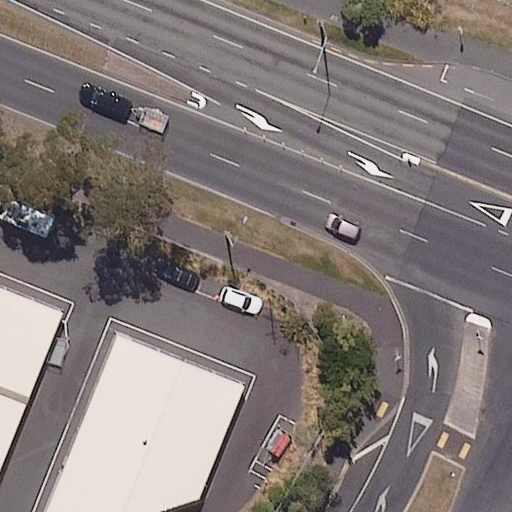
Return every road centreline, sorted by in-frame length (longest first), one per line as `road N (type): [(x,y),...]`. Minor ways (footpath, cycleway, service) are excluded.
road 1 (secondary): [(88,0),(269,117),(511,219)]
road 2 (secondary): [(392,225),(0,67)]
road 3 (secondary): [(124,0),(511,153)]
road 4 (secondary): [(382,511),(434,367),(426,294),(392,225)]
road 5 (secondary): [(511,274),(392,225)]
